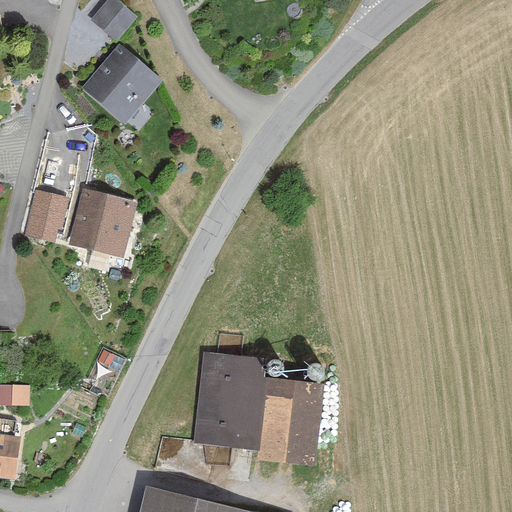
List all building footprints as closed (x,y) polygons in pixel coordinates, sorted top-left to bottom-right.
[(136,9),(125,0),(105,0),(93,14),(115,33),(136,9)] [(113,37),(77,83),(126,121),(161,75),(113,37)] [(135,198),(80,183),(62,248),(118,263),(135,198)] [(27,234),(60,240),(70,194),(36,187),(27,234)] [(201,345),(189,439),(305,454),(315,379),(252,371),(255,352),(201,345)] [(0,385),(0,404),(28,406),(29,386),(0,385)] [(0,475),(16,478),(22,434),(0,431),(0,475)] [(283,511),(141,480),(133,511),(283,511)]
